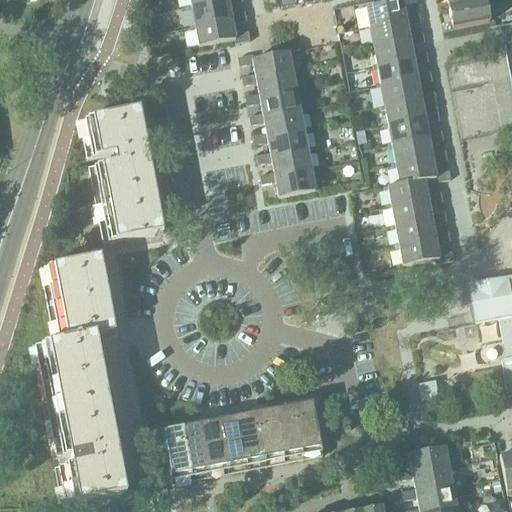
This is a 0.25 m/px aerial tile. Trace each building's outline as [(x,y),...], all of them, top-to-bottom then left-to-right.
[(189,0),(191,9),(227,2),(228,7),(242,4),(241,0),(189,0)] [(445,0),(448,11),(485,4),(483,0),(445,0)] [(191,9),(194,29),(231,22),(232,27),(246,24),(244,15),(230,18),(228,7),(227,2),(191,9)] [(365,10),(369,29),(405,22),(406,28),(420,25),(418,16),(405,19),(402,3),(365,10)] [(485,4),(448,11),(452,31),(488,24),(485,4)] [(231,22),(194,29),(198,49),(234,42),(235,46),(249,44),(248,35),(234,37),(232,27),(231,22)] [(369,29),(373,49),(409,42),(410,47),(424,45),(422,36),(408,38),(406,28),(405,22),(369,29)] [(373,49),(376,69),(413,62),(414,67),(427,64),(426,55),(412,58),(410,47),(409,42),(373,49)] [(511,53),(505,55),(511,92),(511,263),(511,265),(511,278),(467,287),(474,326),(497,322),(502,343),(506,342),(510,361),(500,363),(505,388),(507,399),(511,398),(511,53)] [(252,67),(254,77),(255,82),(292,75),(288,55),(253,62),(252,58),(237,60),(239,69),(252,67)] [(376,69),(380,88),(416,81),(417,87),(431,84),(430,75),(416,78),(414,67),(413,62),(376,69)] [(256,86),(258,97),(259,102),(296,95),(292,75),(255,82),(254,77),(241,80),(242,89),(256,86)] [(380,88),(384,108),(420,101),(421,106),(435,104),(433,95),(419,97),(417,87),(416,81),(380,88)] [(260,106),(262,117),(263,121),(299,114),(296,95),(259,102),(258,97),(244,100),(246,109),(260,106)] [(384,108),(387,128),(424,121),(425,126),(439,123),(437,114),(423,117),(421,106),(420,101),(384,108)] [(148,161),(146,149),(146,148),(140,149),(133,114),(139,113),(138,111),(79,123),(79,125),(84,124),(91,159),(86,159),(87,162),(114,156),(115,165),(88,170),(89,172),(97,171),(100,187),(96,188),(104,227),(107,226),(110,242),(102,244),(103,246),(162,235),(162,233),(156,234),(142,162),(148,161)] [(264,126),(266,136),(267,141),(303,134),(299,114),(263,121),(262,117),(248,119),(250,128),(264,126)] [(387,128),(391,147),(428,140),(429,145),(442,143),(441,134),(427,136),(425,126),(424,121),(387,128)] [(267,145),(269,156),(270,161),(307,154),(303,134),(267,141),(266,136),(252,139),(254,148),(267,145)] [(391,147),(395,167),(431,160),(432,165),(446,162),(444,153),(431,156),(429,145),(428,140),(391,147)] [(271,165),(273,176),(274,181),(311,174),(307,154),(270,161),(269,156),(256,159),(257,168),(271,165)] [(395,167),(399,187),(423,182),(424,183),(434,181),(435,185),(450,182),(448,173),(434,176),(432,165),(431,160),(395,167)] [(274,181),(273,176),(259,178),(261,187),(275,185),(278,201),(314,194),(311,174),(274,181)] [(387,189),(391,209),(427,202),(428,207),(442,204),(440,195),(426,198),(424,183),(423,182),(399,187),(387,189)] [(391,209),(394,229),(431,222),(432,227),(446,224),(444,215),(430,217),(428,207),(427,202),(391,209)] [(394,229),(398,249),(435,242),(436,246),(449,244),(448,234),(434,237),(432,227),(431,222),(394,229)] [(435,242),(398,249),(402,269),(438,262),(438,266),(453,263),(451,254),(438,257),(436,246),(435,242)] [(131,496),(122,447),(101,337),(108,336),(94,262),(100,261),(100,259),(40,270),(40,272),(46,271),(59,343),(32,348),(32,350),(37,349),(67,506),(62,507),(62,509),(131,496)] [(418,390),(420,404),(438,400),(435,387),(418,390)] [(311,405),(292,409),(302,457),(318,454),(319,459),(321,459),(311,405)] [(292,409),(274,412),(283,461),(302,457),(292,409)] [(274,412),(255,416),(264,464),(283,461),(274,412)] [(255,416),(236,420),(245,468),(264,464),(255,416)] [(335,419),(338,435),(349,432),(346,417),(335,419)] [(236,420),(217,423),(227,472),(245,468),(236,420)] [(217,423),(199,427),(208,475),(227,472),(217,423)] [(199,427),(180,430),(189,479),(208,475),(199,427)] [(189,479),(180,430),(161,434),(172,487),(174,487),(173,482),(189,479)] [(511,440),(511,441),(511,454),(499,457),(506,494),(511,492),(511,440)] [(409,462),(411,472),(412,476),(448,469),(444,450),(409,456),(408,452),(393,455),(395,464),(409,462)] [(412,481),(414,492),(415,496),(452,489),(448,469),(412,476),(411,472),(397,475),(399,484),(412,481)] [(416,501),(418,511),(440,511),(456,509),(452,489),(415,496),(414,492),(401,494),(402,503),(416,501)]
